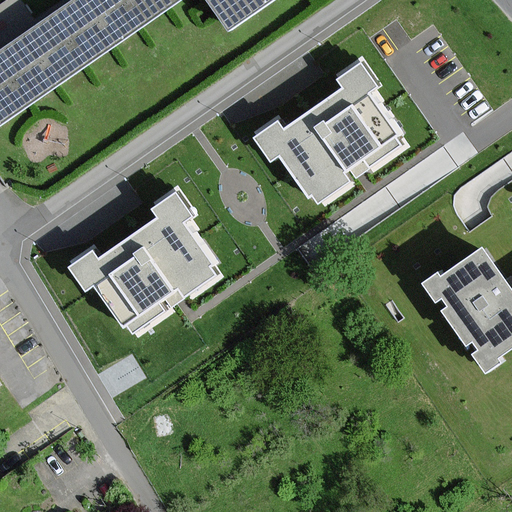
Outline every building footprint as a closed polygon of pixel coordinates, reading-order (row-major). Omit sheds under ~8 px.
[(67,0),(0,46),(0,128),(186,0),(67,0)] [(203,0),(227,33),(273,0),(203,0)] [(280,110),(241,137),(269,176),(281,168),(311,211),(411,141),(379,94),(392,84),(366,47),(325,76),(332,87),(286,119),(280,110)] [(92,249),(68,265),(85,290),(96,283),(131,335),(224,273),(192,226),(198,218),(173,186),(144,209),(149,220),(102,255),(92,249)] [(511,292),(508,287),(483,249),(442,277),(438,271),(420,284),(482,376),(501,363),(495,356),(511,344),(511,292)]
